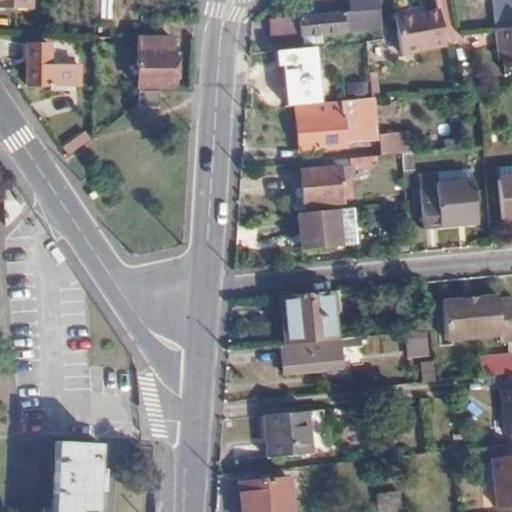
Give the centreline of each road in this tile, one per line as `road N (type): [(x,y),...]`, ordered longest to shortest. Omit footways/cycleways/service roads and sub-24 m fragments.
road 1 (residential): [(0,112),(146,330),(201,356)]
road 2 (residential): [(511,257),(204,290)]
road 3 (residential): [(229,0),(204,290)]
road 4 (residential): [(201,356),(190,511)]
